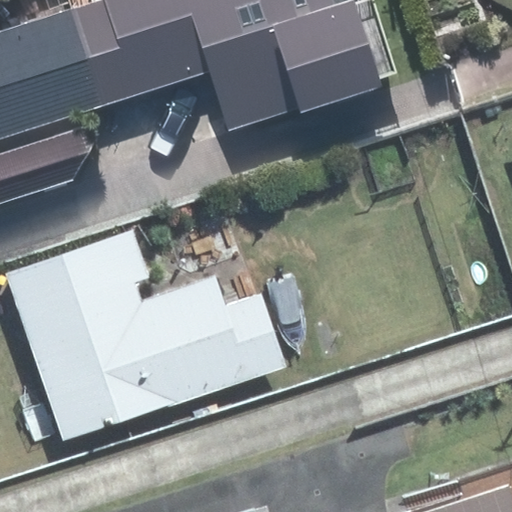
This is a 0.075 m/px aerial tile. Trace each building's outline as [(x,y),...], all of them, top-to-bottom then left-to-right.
[(91,0),(68,8),(98,100),(329,27),(320,0),(91,0)] [(0,132),(98,100),(68,8),(67,8),(0,29),(0,132)] [(86,124),(0,150),(0,198),(67,177),(90,134),(86,124)] [(123,227),(0,267),(0,279),(51,434),(274,361),(250,289),(213,302),(203,271),(130,295),(124,277),(138,272),(123,227)] [(505,511),(495,480),(396,511),(505,511)]
